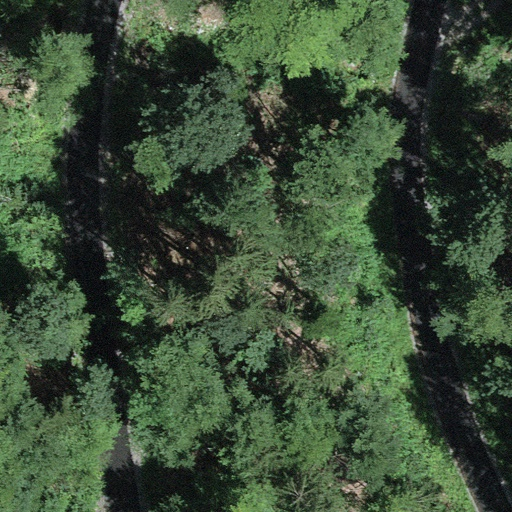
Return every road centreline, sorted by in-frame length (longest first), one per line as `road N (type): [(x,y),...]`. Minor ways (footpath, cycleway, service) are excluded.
road 1 (track): [(431,0),(413,83),(429,315),(498,511)]
road 2 (track): [(127,511),(94,300),(87,121),(111,0)]
